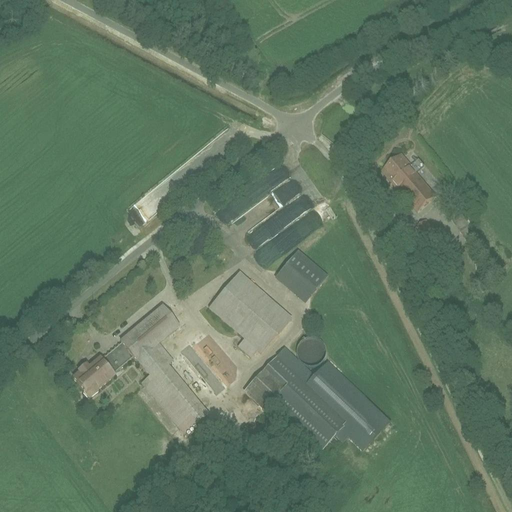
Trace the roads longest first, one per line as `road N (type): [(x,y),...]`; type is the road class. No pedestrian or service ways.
road 1 (residential): [(0,371),(297,123)]
road 2 (residential): [(297,123),(67,0)]
road 3 (residential): [(297,123),(495,0)]
